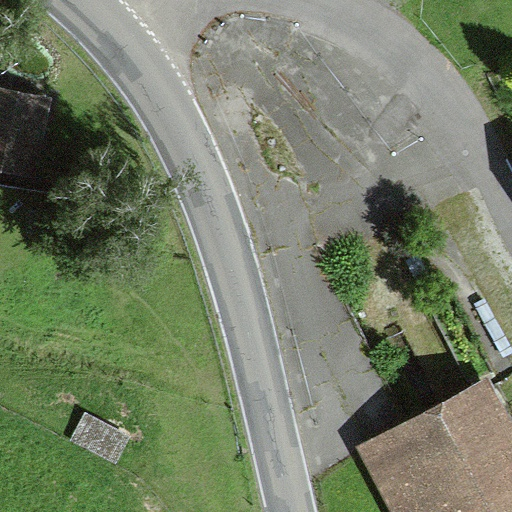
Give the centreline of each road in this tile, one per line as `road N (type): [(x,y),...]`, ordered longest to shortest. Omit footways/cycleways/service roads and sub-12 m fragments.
road 1 (tertiary): [(296,511),(194,162),(135,63),(78,0)]
road 2 (residential): [(307,0),(357,23),(432,86),(511,204)]
